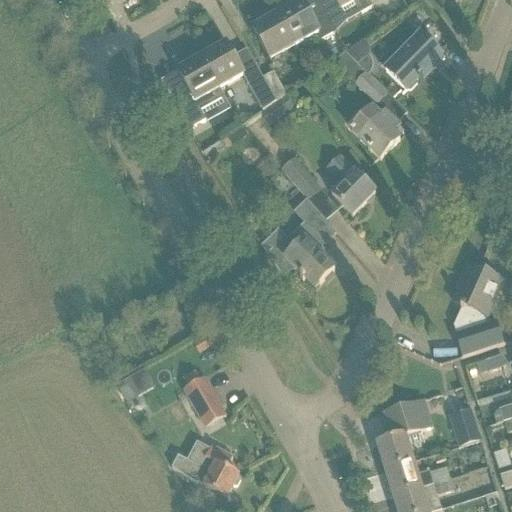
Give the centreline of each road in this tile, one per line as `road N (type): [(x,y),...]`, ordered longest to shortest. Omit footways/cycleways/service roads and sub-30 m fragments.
road 1 (residential): [(283,422),(84,59)]
road 2 (residential): [(283,422),(322,400),(370,343),(453,154)]
road 3 (residential): [(453,154),(506,0)]
